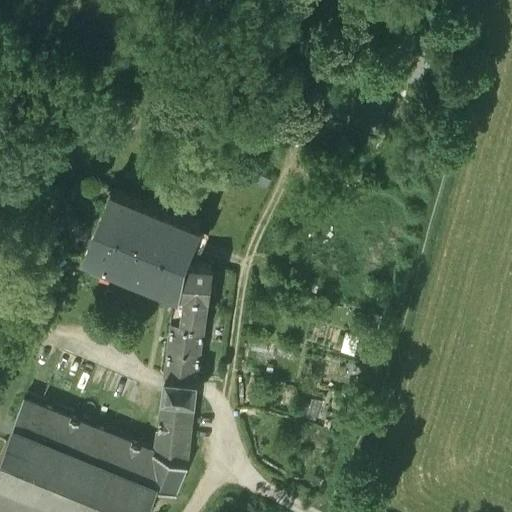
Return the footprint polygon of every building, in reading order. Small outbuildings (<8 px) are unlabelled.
[(421,28),(409,76),(433,82),(445,34),(421,28)] [(346,84),(313,148),(332,158),(347,128),(344,126),(375,66),(362,59),(346,84)] [(200,225),(110,187),(83,254),(175,292),(178,293),(183,264),(200,225)] [(211,266),(183,264),(178,293),(175,292),(164,385),(163,395),(194,397),(195,389),(203,324),(207,295),(211,266)] [(194,397),(163,395),(156,452),(186,465),(194,397)] [(156,452),(24,397),(13,423),(157,483),(175,491),(186,465),(156,452)] [(145,511),(157,483),(13,423),(0,454),(0,481),(73,511),(145,511)] [(73,511),(0,481),(0,511),(73,511)]
